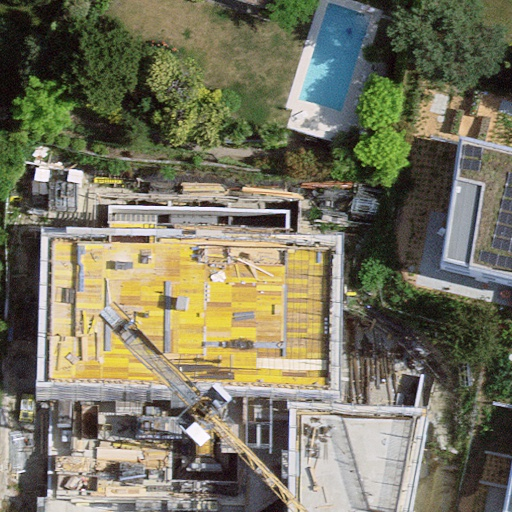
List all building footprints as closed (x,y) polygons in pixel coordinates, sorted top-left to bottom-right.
[(250,0),(282,9),(284,0),(250,0)] [(511,155),(464,144),(444,276),(511,292),(511,155)] [(336,236),(41,231),(38,385),(334,391),(336,236)] [(410,511),(426,409),(288,404),(286,511),(410,511)] [(511,511),(511,464),(503,511),(511,511)]
